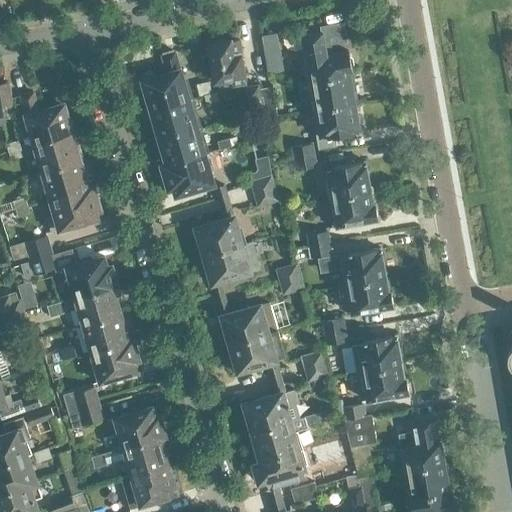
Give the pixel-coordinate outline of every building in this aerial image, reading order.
[(303,36),(310,82),(350,75),(353,75),(352,68),(354,65),(353,59),(350,58),(349,50),(334,53),(329,30),(305,35),(303,36)] [(284,69),(278,35),(263,37),(269,72),(284,69)] [(233,85),(246,83),(238,39),(226,41),(222,39),(216,40),(213,43),(209,44),(216,82),(232,79),(233,85)] [(151,109),(189,98),(175,53),(174,53),(173,50),(163,53),(163,56),(162,56),(166,74),(156,77),(156,76),(156,75),(155,74),(154,72),(153,72),(152,71),(150,71),(149,71),(147,71),(145,72),(144,73),(143,74),(142,76),(142,77),(142,78),(142,79),(143,81),(151,109)] [(310,82),(315,109),(355,102),(350,75),(310,82)] [(13,107),(11,99),(11,98),(10,98),(7,82),(0,83),(0,125),(4,125),(1,109),(13,107)] [(209,82),(196,84),(199,96),(211,93),(209,82)] [(260,89),(259,85),(247,87),(251,109),(263,107),(260,89)] [(272,87),(260,89),(263,107),(264,116),(265,119),(279,116),(272,87)] [(33,135),(36,145),(73,134),(64,104),(62,101),(62,100),(61,99),(60,98),(58,98),(57,98),(56,98),(54,99),(52,100),(51,101),(51,102),(50,103),(50,104),(50,106),(50,107),(50,108),(39,111),(34,92),(21,96),(29,122),(17,126),(21,139),(33,135)] [(205,96),(207,104),(218,101),(216,93),(205,96)] [(158,133),(159,135),(177,129),(179,133),(197,128),(189,98),(151,109),(155,123),(153,123),(156,133),(158,133)] [(360,133),(355,102),(315,109),(317,123),(314,123),(319,149),(335,146),(333,137),(360,133)] [(167,164),(205,153),(197,128),(179,133),(177,129),(159,135),(161,143),(159,144),(162,154),(164,154),(167,164)] [(36,145),(44,172),(83,160),(79,146),(77,147),(73,134),(36,145)] [(232,139),(219,142),(221,150),(234,147),(232,139)] [(8,144),(10,152),(23,149),(20,141),(8,144)] [(294,159),(314,155),(312,143),(292,146),(294,159)] [(23,149),(10,152),(13,161),(25,157),(23,149)] [(214,185),(205,153),(167,164),(162,166),(169,190),(175,188),(177,195),(214,185)] [(297,173),(317,169),(314,155),(294,159),(297,173)] [(44,172),(51,199),(89,188),(85,175),(87,174),(83,160),(44,172)] [(332,198),(370,191),(365,161),(333,167),(333,170),(327,171),(332,198)] [(250,182),(254,195),(276,189),(272,176),(250,182)] [(224,182),(216,185),(220,198),(228,196),(224,182)] [(94,186),(89,188),(51,199),(56,215),(48,218),(52,233),(98,219),(96,212),(101,210),(94,186)] [(280,201),(276,189),(254,195),(259,208),(280,201)] [(332,198),(338,227),(379,219),(376,204),(373,205),(370,191),(332,198)] [(15,201),(17,209),(29,206),(27,198),(15,201)] [(29,206),(17,209),(20,218),(32,214),(29,206)] [(200,237),(205,255),(243,244),(232,208),(223,210),(226,220),(197,228),(195,229),(194,230),(193,231),(193,233),(193,234),(193,235),(194,236),(195,237),(197,238),(198,238),(199,238),(200,237)] [(309,246),(330,242),(328,231),(307,235),(309,246)] [(30,256),(31,258),(52,252),(47,236),(10,247),(15,260),(30,256)] [(311,259),(332,255),(330,242),(309,246),(311,259)] [(251,273),(243,244),(205,255),(211,272),(210,274),(211,277),(213,276),(215,280),(212,281),(216,294),(216,295),(218,296),(219,296),(220,295),(221,294),(221,293),(225,292),(221,281),(251,273)] [(347,285),(386,278),(381,248),(348,253),(349,256),(342,257),(347,285)] [(31,258),(31,260),(22,263),(26,278),(57,269),(52,252),(31,258)] [(67,267),(71,282),(76,298),(114,287),(119,286),(113,265),(108,266),(105,257),(67,267)] [(281,281),(301,275),(298,264),(277,270),(281,281)] [(305,290),(301,275),(281,281),(285,296),(305,290)] [(350,306),(352,314),(394,307),(391,292),(388,292),(386,278),(347,285),(342,286),(345,307),(350,306)] [(31,282),(19,285),(26,309),(39,305),(31,282)] [(0,308),(23,301),(22,297),(19,298),(14,283),(0,288),(0,308)] [(84,325),(122,314),(114,287),(76,298),(84,325)] [(0,331),(30,320),(23,301),(0,308),(0,331)] [(63,302),(47,306),(50,318),(66,314),(63,302)] [(231,315),(228,304),(224,305),(223,304),(222,304),(221,304),(220,304),(219,305),(219,306),(223,320),(225,319),(227,323),(224,324),(224,326),(225,326),(230,343),(277,330),(272,313),(263,316),(260,306),(231,315)] [(122,314),(84,325),(92,352),(129,341),(122,314)] [(325,333),(345,329),(343,318),(323,322),(325,333)] [(327,346),(348,343),(345,329),(325,333),(327,346)] [(230,343),(236,362),(234,362),(233,363),(232,365),(231,366),(231,367),(231,368),(232,369),(233,370),(235,371),(236,371),(238,371),(267,363),(270,373),(279,370),(276,360),(285,358),(277,330),(230,343)] [(363,371),(402,364),(397,335),(365,341),(365,344),(359,345),(363,371)] [(134,339),(129,341),(92,352),(100,382),(138,371),(135,361),(140,359),(134,339)] [(18,346),(2,352),(6,362),(22,356),(18,346)] [(61,351),(64,361),(77,357),(74,347),(61,351)] [(305,369),(328,362),(324,351),(302,357),(305,369)] [(328,362),(305,369),(309,381),(332,374),(328,362)] [(363,371),(368,401),(409,394),(407,378),(405,379),(402,364),(363,371)] [(0,408),(2,408),(5,418),(41,405),(38,395),(21,401),(20,399),(13,402),(4,378),(0,379),(0,408)] [(244,404),(253,432),(302,417),(299,405),(302,404),(300,394),(299,395),(296,390),(285,391),(282,382),(273,384),(276,395),(244,404)] [(64,395),(69,411),(99,402),(95,387),(64,395)] [(103,419),(100,405),(99,402),(69,411),(73,427),(103,419)] [(344,419),(366,415),(363,404),(342,407),(344,419)] [(124,448),(161,437),(166,436),(160,415),(155,416),(152,406),(115,418),(124,448)] [(51,407),(27,415),(31,425),(54,416),(51,407)] [(308,415),(302,417),(253,432),(261,460),(298,449),(293,432),(322,424),(319,413),(308,415)] [(366,415),(344,419),(344,422),(346,422),(350,448),(377,443),(372,414),(366,415)] [(0,464),(31,454),(31,453),(26,439),(31,437),(23,416),(3,424),(7,433),(4,434),(4,433),(0,434),(0,464)] [(402,447),(406,470),(445,463),(440,440),(438,440),(434,418),(413,422),(418,445),(402,447)] [(96,467),(127,458),(131,475),(169,464),(161,437),(124,448),(93,457),(96,467)] [(0,493),(40,480),(35,464),(53,457),(49,446),(31,453),(31,454),(0,464),(0,493)] [(298,449),(261,460),(262,463),(254,465),(259,481),(265,479),(267,485),(265,486),(266,491),(269,490),(271,500),(272,501),(273,501),(274,501),(274,500),(274,499),(280,497),(277,484),(306,476),(298,449)] [(406,470),(411,498),(450,491),(445,463),(406,470)] [(131,475),(137,492),(128,495),(132,507),(139,505),(178,494),(169,464),(131,475)] [(360,474),(348,476),(349,487),(362,485),(361,479),(360,474)] [(361,479),(362,485),(365,506),(378,504),(374,483),(373,478),(361,479)] [(0,511),(1,511),(0,511),(29,511),(38,509),(34,499),(43,496),(39,486),(42,485),(40,480),(0,493),(0,511)] [(315,482),(291,488),(295,503),(319,497),(315,482)] [(362,485),(349,487),(352,508),(365,506),(362,485)] [(413,511),(457,511),(456,507),(458,505),(457,498),(454,497),(453,490),(450,491),(411,498),(413,511)] [(52,511),(64,511),(88,503),(83,492),(50,504),(52,511)] [(64,511),(91,511),(88,503),(64,511)]
